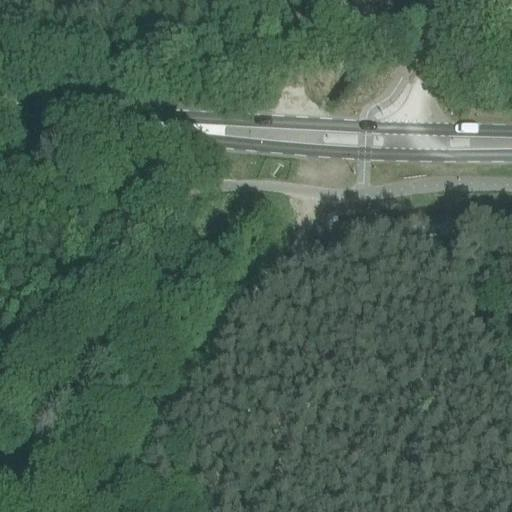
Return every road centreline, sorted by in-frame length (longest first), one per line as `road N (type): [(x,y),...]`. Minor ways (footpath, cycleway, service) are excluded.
road 1 (track): [(292,240),(91,511)]
road 2 (track): [(206,185),(0,450)]
road 3 (secondary): [(411,125),(150,112),(130,122)]
road 4 (secondary): [(130,122),(149,134),(409,155)]
road 5 (track): [(292,240),(436,239)]
road 6 (secondary): [(0,115),(130,122)]
